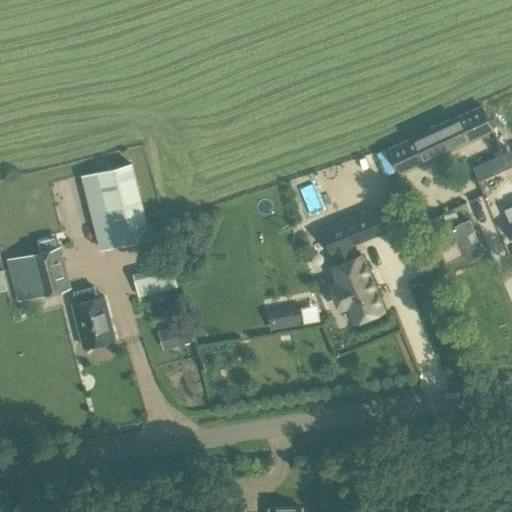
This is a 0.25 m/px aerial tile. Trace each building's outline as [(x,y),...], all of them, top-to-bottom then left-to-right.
[(483,105),(391,149),(401,171),(494,127),(483,105)] [(497,170),(490,157),(471,166),(477,179),(497,170)] [(86,158),(63,164),(66,175),(89,168),(86,158)] [(132,163),(85,175),(103,248),(150,236),(132,163)] [(259,197),(258,217),(277,217),(277,197),(259,197)] [(348,242),(384,227),(375,204),(322,225),(331,248),(335,247),(340,260),(331,263),(337,279),(332,281),(340,302),(345,300),(351,316),(358,313),(360,318),(377,311),(375,306),(382,303),(362,251),(353,255),(348,242)] [(469,232),(474,230),(469,219),(434,236),(439,247),(456,239),(467,260),(480,254),(479,252),(484,250),(479,239),(474,242),(469,232)] [(60,246),(8,259),(18,300),(70,287),(60,246)] [(79,302),(72,304),(83,345),(114,338),(103,296),(101,297),(98,285),(76,291),(79,302)] [(190,320),(172,325),(178,346),(196,341),(190,320)] [(221,369),(211,371),(214,382),(224,379),(221,369)]
